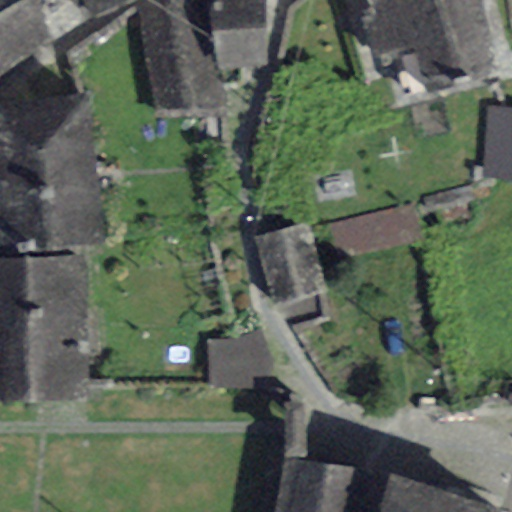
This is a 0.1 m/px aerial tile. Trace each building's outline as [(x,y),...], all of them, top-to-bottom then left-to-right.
[(0,0),(0,16),(24,62),(92,17),(128,0),(0,0)] [(218,72),(206,0),(156,0),(138,3),(155,115),(223,115),(218,72)] [(262,0),(206,0),(218,72),(266,68),(262,0)] [(473,0),(365,0),(368,8),(361,11),(375,58),(415,47),(426,95),(491,79),(473,0)] [(0,16),(0,74),(24,62),(0,16)] [(0,105),(0,177),(95,169),(88,97),(0,105)] [(511,108),(490,108),(486,180),(511,181),(511,108)] [(0,250),(102,241),(95,169),(0,177),(0,250)] [(329,225),(338,262),(418,242),(409,205),(329,225)] [(307,224),(255,236),(271,303),(323,291),(307,224)] [(83,258),(0,260),(0,400),(88,397),(83,258)] [(243,339),(207,341),(208,392),(267,386),(269,357),(264,327),(243,339)] [(355,511),(361,471),(283,462),(274,511),(355,511)] [(505,511),(507,509),(390,474),(377,511),(505,511)]
